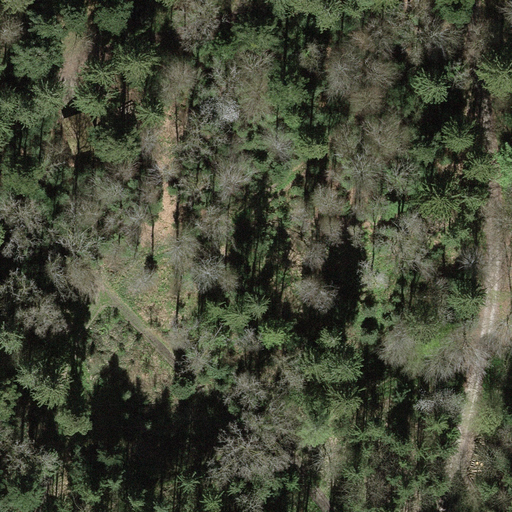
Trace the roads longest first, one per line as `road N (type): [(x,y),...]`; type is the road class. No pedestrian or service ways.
road 1 (track): [(466,0),(495,189),(492,269),(442,511)]
road 2 (track): [(97,280),(223,417),(307,470)]
road 3 (track): [(0,80),(267,0)]
road 4 (track): [(25,511),(97,280)]
road 5 (track): [(157,511),(72,361)]
road 6 (track): [(0,165),(97,280)]
